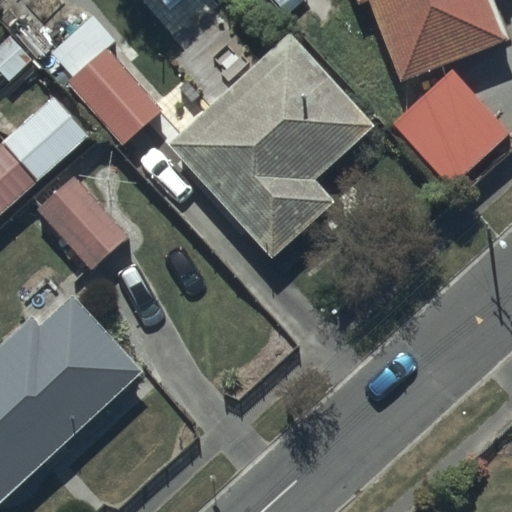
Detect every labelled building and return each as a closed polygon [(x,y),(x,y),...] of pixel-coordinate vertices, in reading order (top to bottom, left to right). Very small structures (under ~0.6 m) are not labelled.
[(493,0),(374,0),(400,69),(504,29),(493,0)] [(72,71),(66,76),(121,139),(161,104),(108,43),(116,37),(91,8),(49,45),(72,71)] [(290,28),(169,137),(272,251),(332,197),(313,174),(373,120),(290,28)] [(1,134),(37,175),(90,128),(53,87),(1,134)] [(0,208),(37,175),(1,134),(0,134),(0,208)] [(74,166),(34,201),(88,264),(128,230),(74,166)] [(30,305),(0,332),(0,493),(139,364),(71,291),(42,318),(30,305)]
